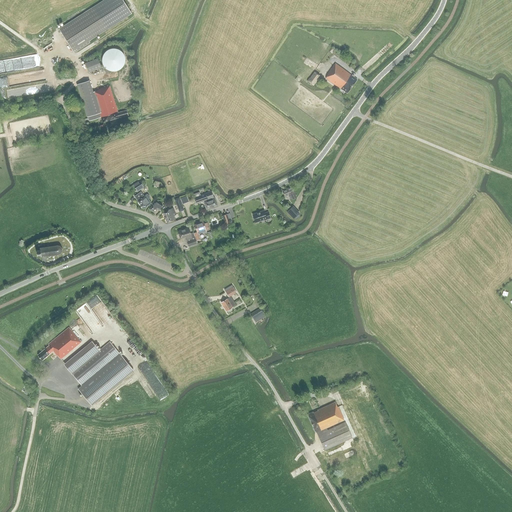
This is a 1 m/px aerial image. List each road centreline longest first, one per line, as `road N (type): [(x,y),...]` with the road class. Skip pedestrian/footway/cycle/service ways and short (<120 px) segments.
road 1 (tertiary): [(165,227),(309,168),(443,0)]
road 2 (unclassified): [(345,511),(165,227)]
road 3 (unclassified): [(165,227),(99,196),(60,100),(0,111)]
road 4 (tertiary): [(0,294),(165,227)]
road 5 (track): [(40,381),(13,511)]
